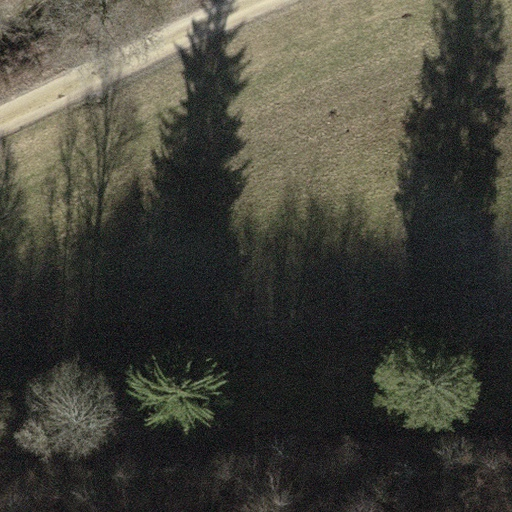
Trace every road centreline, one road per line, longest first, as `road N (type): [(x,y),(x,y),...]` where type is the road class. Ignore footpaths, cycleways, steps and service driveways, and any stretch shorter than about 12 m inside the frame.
road 1 (track): [(0,466),(205,440),(511,438)]
road 2 (track): [(262,0),(0,123)]
